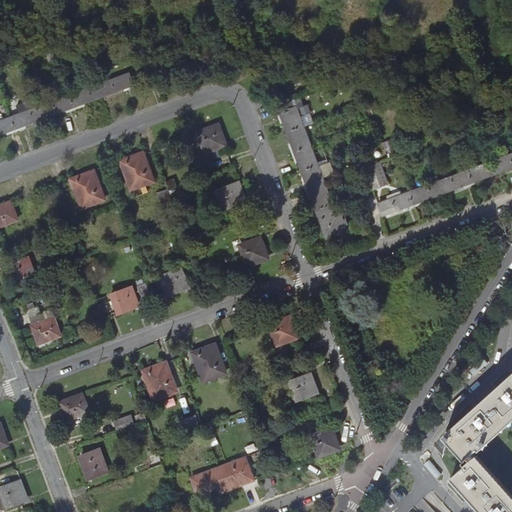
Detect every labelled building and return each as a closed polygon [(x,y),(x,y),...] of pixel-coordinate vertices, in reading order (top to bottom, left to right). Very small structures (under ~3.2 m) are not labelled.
[(412,0),(417,14),(462,0),(412,0)] [(54,49),(57,57),(65,54),(62,46),(54,49)] [(88,50),(91,58),(99,55),(96,47),(88,50)] [(57,57),(54,49),(47,52),(49,60),(57,57)] [(101,83),(105,95),(134,84),(130,72),(101,83)] [(98,84),(70,95),(75,106),(105,95),(101,83),(98,84)] [(365,91),(367,98),(376,95),(373,88),(365,91)] [(42,105),(46,117),(75,106),(70,95),(42,105)] [(367,98),(370,106),(379,103),(376,95),(367,98)] [(381,110),(379,103),(370,106),(373,113),(381,110)] [(487,103),(479,106),(482,113),(490,110),(487,103)] [(42,105),(41,106),(13,116),(17,128),(46,117),(42,105)] [(297,106),(281,112),(288,131),(304,125),(297,106)] [(479,106),(472,108),(475,116),(482,113),(479,106)] [(0,134),(17,128),(13,116),(12,117),(0,121),(0,134)] [(198,131),(198,133),(206,152),(219,147),(226,144),(218,124),(198,131)] [(429,124),(420,127),(423,135),(432,132),(429,124)] [(304,125),(288,131),(295,151),(312,145),(304,125)] [(420,127),(412,130),(415,138),(423,135),(420,127)] [(312,145),(295,151),(303,171),(319,165),(312,145)] [(143,152),(121,159),(132,188),(153,180),(143,153),(143,152)] [(511,166),(511,153),(499,159),(503,170),(511,166)] [(503,170),(499,159),(469,170),(473,181),(503,170)] [(376,170),(373,163),(365,166),(368,173),(376,170)] [(319,165),(303,171),(310,190),(326,184),(319,165)] [(93,170),(72,178),(83,206),(104,198),(93,170)] [(370,181),(379,178),(376,170),(368,173),(370,181)] [(473,181),(469,170),(440,181),(444,192),(473,181)] [(166,181),(169,189),(177,186),(174,178),(166,181)] [(370,181),(373,189),(381,186),(379,178),(370,181)] [(239,181),(237,181),(218,189),(225,208),(247,200),(239,181)] [(444,192),(440,181),(417,189),(411,191),(415,203),(444,192)] [(326,184),(310,190),(317,210),(333,204),(326,184)] [(379,204),(383,215),(415,203),(411,191),(379,204)] [(0,204),(0,224),(17,218),(11,201),(0,204)] [(333,204),(317,210),(326,236),(342,229),(341,225),(347,222),(343,211),(337,214),(333,204)] [(181,220),(173,223),(177,231),(184,228),(181,220)] [(73,228),(71,221),(62,224),(65,231),(73,228)] [(260,237),(258,238),(240,244),(247,265),(268,257),(260,237)] [(29,255),(10,262),(18,286),(37,278),(29,255)] [(78,267),(86,264),(84,257),(75,260),(78,267)] [(86,264),(78,267),(81,275),(89,272),(86,264)] [(189,286),(188,284),(181,266),(160,274),(165,287),(167,295),(189,286)] [(409,286),(418,282),(413,268),(403,272),(409,286)] [(139,282),(144,301),(152,300),(148,280),(139,282)] [(417,319),(404,284),(376,294),(389,329),(417,319)] [(140,305),(139,302),(132,285),(110,293),(116,305),(118,313),(140,305)] [(33,324),(34,328),(39,342),(60,334),(53,316),(33,324)] [(269,323),(270,325),(277,343),(297,336),(290,316),(269,323)] [(215,344),(193,352),(203,380),(225,372),(215,344)] [(303,358),(299,347),(285,353),(289,364),(303,358)] [(484,359),(470,371),(474,376),(488,364),(484,359)] [(166,362),(144,370),(155,399),(177,390),(167,364),(166,362)] [(310,372),(308,373),(289,380),(296,399),(317,391),(310,372)] [(511,375),(494,391),(477,407),(442,438),(467,465),(449,482),(467,502),(475,511),(476,511),(511,511),(511,497),(474,454),(490,439),(511,419),(511,375)] [(61,401),(62,405),(67,418),(88,411),(83,395),(82,393),(61,401)] [(146,419),(143,412),(136,415),(139,422),(146,419)] [(119,430),(136,423),(133,414),(115,420),(119,430)] [(331,427),(328,428),(311,434),(319,455),(339,448),(331,427)] [(89,477),(97,474),(109,470),(101,448),(81,455),(89,477)] [(226,489),(242,483),(253,479),(245,457),(219,467),(226,489)] [(441,475),(429,461),(424,466),(436,479),(441,475)] [(166,470),(163,462),(155,465),(158,473),(166,470)] [(200,499),(226,489),(219,467),(192,477),(200,499)] [(21,480),(19,481),(0,488),(8,507),(28,500),(21,480)]
